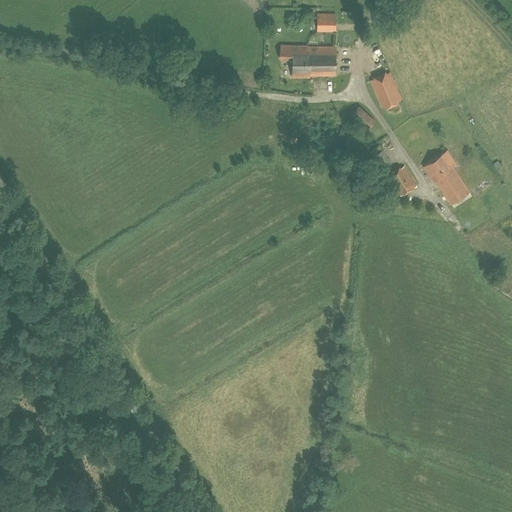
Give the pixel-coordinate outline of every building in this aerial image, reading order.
[(335,30),(336,13),(317,13),(317,30),(335,30)] [(310,74),(335,75),(335,46),(307,46),(307,45),(293,45),(280,45),(280,58),(292,59),(292,77),(310,77),(310,74)] [(382,107),(402,99),(390,72),(370,80),(382,107)] [(368,128),(375,120),(359,105),(351,113),(366,127),(368,128)] [(385,172),(393,167),(391,163),(392,163),(383,149),(371,156),(381,170),(383,169),(385,172)] [(451,203),(469,191),(452,166),(456,164),(447,150),(423,166),(434,182),(430,185),(435,193),(441,189),(451,203)] [(497,163),(501,169),(506,166),(502,160),(497,163)] [(400,196),(416,185),(404,166),(388,176),(400,196)]
